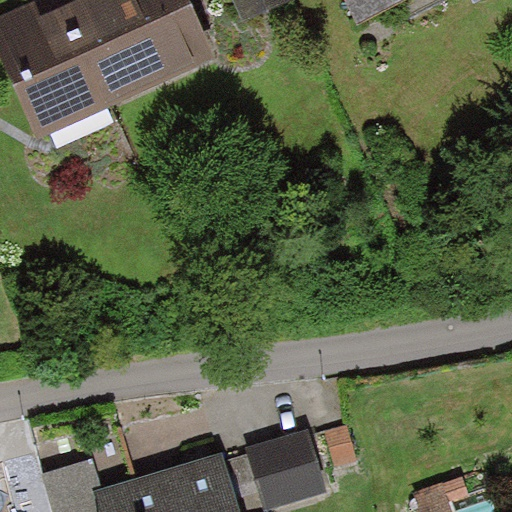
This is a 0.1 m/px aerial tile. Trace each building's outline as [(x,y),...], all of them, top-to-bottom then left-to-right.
[(181,0),(97,0),(5,42),(49,137),(55,134),(46,116),(92,94),(101,113),(115,107),(112,101),(208,57),(181,0)] [(285,0),(243,0),(251,17),(285,0)] [(344,0),(361,31),(368,27),(364,18),(385,7),(390,19),(411,8),(407,0),(344,0)] [(305,439),(257,453),(272,502),(320,488),(305,439)] [(144,487),(101,501),(90,469),(46,483),(56,511),(236,511),(219,461),(183,473),(185,479),(145,492),(144,487)]
